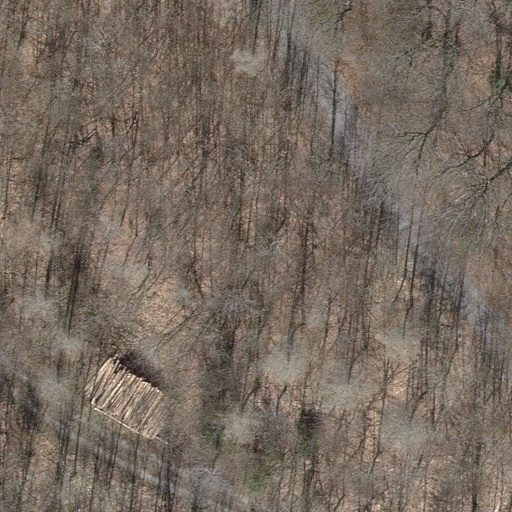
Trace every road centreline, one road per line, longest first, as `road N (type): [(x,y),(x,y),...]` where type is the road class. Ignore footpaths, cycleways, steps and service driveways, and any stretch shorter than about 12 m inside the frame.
road 1 (track): [(139,456),(147,375),(137,314),(0,63)]
road 2 (track): [(511,348),(474,312),(386,196),(264,0)]
road 3 (track): [(0,363),(40,402),(89,432),(264,511)]
